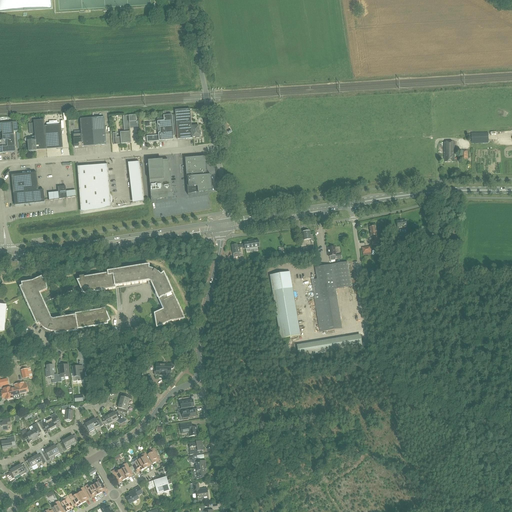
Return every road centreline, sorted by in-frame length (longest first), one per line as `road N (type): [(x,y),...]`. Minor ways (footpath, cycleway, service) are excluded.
road 1 (unclassified): [(511,418),(431,396),(389,369),(371,335),(351,203)]
road 2 (primary): [(224,221),(8,253)]
road 3 (primary): [(9,260),(222,228)]
road 4 (unclassified): [(0,163),(214,145)]
road 5 (residential): [(198,345),(83,345),(0,361)]
road 6 (track): [(464,405),(433,231)]
road 7 (primary): [(351,203),(511,190)]
road 8 (unclassified): [(214,145),(187,0)]
road 9 (residential): [(223,511),(207,399),(195,379)]
road 10 (primary): [(222,228),(351,203)]
road 11 (tertiary): [(94,458),(132,436),(195,379)]
road 12 (primary): [(351,203),(224,221)]
